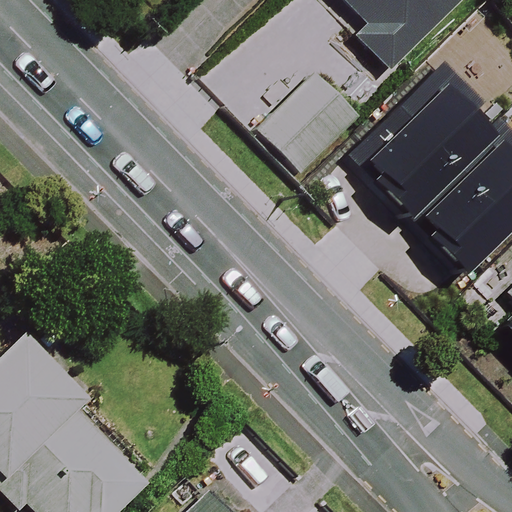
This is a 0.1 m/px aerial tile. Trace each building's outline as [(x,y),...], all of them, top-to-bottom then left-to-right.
[(333,0),(359,26),(347,38),(382,74),(457,0),(333,0)] [(511,143),(436,69),(343,163),(457,276),(511,219),(511,143)] [(352,118),(310,76),(251,134),(293,177),(352,118)] [(511,319),(495,337),(511,353),(511,319)] [(26,511),(102,511),(142,475),(16,339),(0,353),(0,500),(10,511),(12,511),(20,505),(26,511)] [(230,511),(206,487),(181,511),(230,511)]
